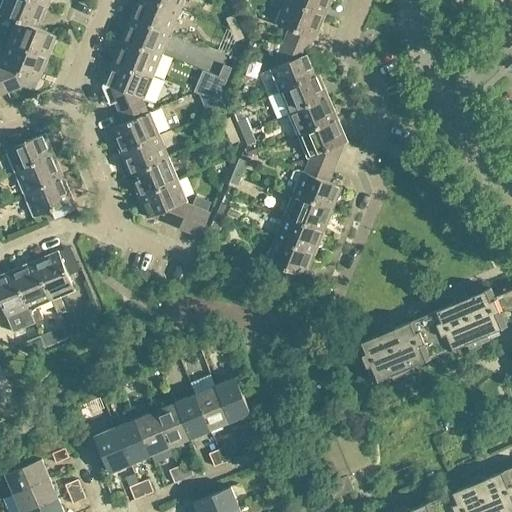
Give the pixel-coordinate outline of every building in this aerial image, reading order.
[(38,29),(47,7),(28,0),(4,0),(0,10),(0,14),(17,22),(17,21),(56,37),(38,29)] [(170,32),(179,10),(154,0),(137,0),(131,16),(170,32)] [(154,0),(179,10),(183,0),(154,0)] [(323,17),(329,0),(284,0),(284,1),(323,17)] [(314,40),(323,17),(284,1),(274,24),(289,29),(284,40),(307,49),(311,39),(314,40)] [(161,55),(170,32),(131,16),(122,39),(161,55)] [(238,28),(233,16),(225,19),(229,31),(238,28)] [(47,59),(56,37),(17,21),(17,22),(8,43),(47,59)] [(242,39),(238,28),(229,31),(233,43),(242,39)] [(152,77),(161,55),(122,39),(113,61),(152,77)] [(318,76),(308,53),(306,54),(306,53),(307,49),(284,40),(277,57),(281,65),(270,69),(279,92),(318,76)] [(23,85),(26,78),(38,82),(47,59),(8,43),(0,62),(0,66),(1,67),(0,68),(0,76),(6,92),(23,85)] [(115,102),(119,113),(141,104),(140,100),(140,99),(143,100),(152,77),(113,61),(102,87),(109,104),(115,102)] [(226,80),(230,69),(222,65),(217,77),(226,80)] [(327,98),(318,76),(279,92),(289,114),(327,98)] [(221,92),(226,80),(217,77),(213,89),(221,92)] [(224,107),(221,100),(217,102),(199,95),(207,114),(224,107)] [(337,120),(327,98),(289,114),(298,136),(337,120)] [(141,104),(119,113),(123,124),(110,129),(120,152),(159,136),(149,113),(146,114),(141,104)] [(233,130),(229,118),(220,122),(225,134),(233,130)] [(250,130),(245,119),(237,122),(242,134),(250,130)] [(331,172),(338,155),(335,147),(346,143),(337,120),(298,136),(308,159),(310,158),(311,159),(309,163),(331,172)] [(238,142),(233,130),(225,134),(230,145),(238,142)] [(255,142),(250,130),(242,134),(247,145),(255,142)] [(54,157),(44,134),(5,150),(15,173),(54,157)] [(168,158),(159,136),(120,152),(129,174),(168,158)] [(63,179),(54,157),(15,173),(24,195),(63,179)] [(177,180),(168,158),(129,174),(138,196),(177,180)] [(242,174),(246,163),(238,159),(234,171),(242,174)] [(331,211),(341,188),(327,182),(331,172),(309,163),(305,173),(298,171),(293,171),(290,179),(298,182),(293,195),(331,211)] [(237,186),(242,174),(234,171),(229,183),(237,186)] [(72,201),(63,179),(24,195),(33,217),(72,201)] [(179,229),(188,206),(184,204),(186,203),(177,180),(138,196),(148,219),(159,214),(162,221),(179,229)] [(322,233),(331,211),(293,195),(284,217),(322,233)] [(223,219),(228,207),(220,204),(215,215),(223,219)] [(189,233),(198,210),(188,206),(179,229),(189,233)] [(200,238),(209,215),(198,210),(189,233),(200,238)] [(219,230),(223,219),(215,215),(210,227),(219,230)] [(313,255),(322,233),(284,217),(275,240),(313,255)] [(304,278),(313,255),(275,240),(265,262),(304,278)] [(75,291),(59,252),(36,261),(52,300),(57,314),(65,310),(59,297),(75,291)] [(52,300),(36,261),(14,271),(35,323),(43,320),(37,306),(52,300)] [(35,323),(14,271),(0,276),(0,305),(2,305),(13,332),(35,323)] [(511,283),(492,292),(490,288),(466,298),(464,294),(459,296),(454,298),(456,302),(390,330),(388,325),(384,327),(379,329),(381,334),(357,344),(373,382),(391,375),(393,379),(414,370),(412,366),(467,343),(469,347),(489,339),(487,334),(505,327),(511,329),(511,283)] [(29,353),(44,347),(40,336),(25,343),(29,353)] [(227,359),(215,364),(219,375),(231,371),(227,359)] [(250,413),(235,376),(233,376),(233,377),(214,385),(229,421),(249,413),(249,414),(250,413)] [(214,385),(194,394),(209,429),(210,429),(212,434),(223,429),(221,424),(229,421),(214,385)] [(209,429),(194,394),(174,402),(189,438),(209,429)] [(189,438),(174,402),(154,410),(169,446),(189,438)] [(169,446),(154,410),(134,419),(149,454),(169,446)] [(149,454),(134,419),(114,427),(129,463),(149,454)] [(129,463),(114,427),(95,435),(93,435),(109,472),(110,472),(110,471),(129,463)] [(357,428),(316,446),(331,482),(347,476),(372,465),(357,428)] [(264,446),(258,432),(249,436),(254,450),(264,446)] [(233,459),(227,446),(218,449),(223,463),(233,459)] [(68,457),(64,448),(52,453),(55,462),(68,457)] [(223,463),(218,449),(208,453),(214,466),(223,463)] [(49,478),(41,459),(42,459),(41,457),(5,473),(6,474),(14,493),(49,478)] [(193,475),(187,462),(178,466),(183,479),(193,475)] [(183,479),(178,466),(168,470),(174,483),(183,479)] [(511,511),(511,466),(482,480),(480,475),(475,477),(470,479),(472,484),(407,511),(405,507),(401,508),(395,511),(511,511)] [(354,491),(347,476),(331,482),(327,484),(333,499),(354,491)] [(24,511),(57,498),(49,478),(14,493),(22,511),(24,511)] [(81,488),(77,478),(64,483),(68,493),(81,488)] [(153,492),(147,479),(138,483),(143,496),(153,492)] [(143,496),(138,483),(128,487),(134,500),(143,496)] [(222,511),(238,506),(230,486),(230,485),(206,495),(203,496),(193,500),(194,502),(195,502),(198,511),(222,511)] [(85,498),(81,488),(68,493),(72,503),(85,498)] [(63,511),(57,498),(24,511),(63,511)]
